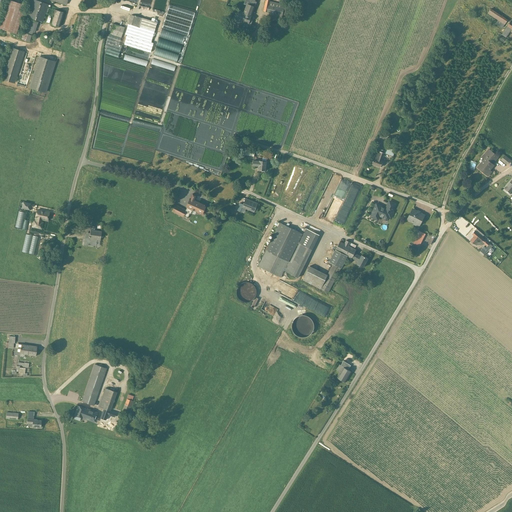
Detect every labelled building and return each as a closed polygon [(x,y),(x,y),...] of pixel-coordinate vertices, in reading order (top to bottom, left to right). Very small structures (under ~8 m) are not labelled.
[(25,5),(9,0),(8,0),(0,25),(0,28),(16,34),(25,5)] [(47,4),(34,0),(29,17),(42,22),(45,12),(47,5),(47,4)] [(254,0),(245,0),(245,4),(247,5),(244,13),(239,11),(252,16),(255,7),(253,6),(255,0),(254,0)] [(292,13),(287,12),(286,15),(293,17),(297,3),(295,2),(292,13)] [(481,3),(476,11),(500,27),(506,19),(481,3)] [(64,12),(53,8),(53,7),(47,5),(45,12),(54,15),(51,24),(59,27),(64,12)] [(163,28),(188,36),(195,13),(169,5),(163,28)] [(284,8),(269,5),(268,12),(272,13),(271,17),(282,19),(284,8)] [(252,16),(239,11),(236,20),(248,25),(248,24),(251,25),(252,20),(250,19),(252,16)] [(137,17),(136,17),(136,16),(135,16),(134,16),(131,15),(128,24),(139,27),(142,18),(137,16),(137,17)] [(142,18),(139,27),(128,24),(125,34),(127,35),(151,42),(157,22),(142,18)] [(37,24),(27,21),(24,32),(33,36),(37,24)] [(511,22),(511,21),(499,40),(503,43),(511,30),(511,22)] [(124,28),(113,24),(111,29),(123,33),(124,28)] [(123,33),(111,29),(109,34),(121,38),(123,33)] [(161,29),(159,37),(182,44),(185,36),(161,29)] [(31,36),(24,32),(21,39),(29,42),(31,36)] [(120,38),(109,34),(105,47),(120,52),(122,45),(118,44),(120,38)] [(151,42),(127,35),(124,44),(150,52),(153,43),(151,42)] [(158,39),(156,46),(180,53),(182,46),(158,39)] [(24,52),(12,48),(2,79),(14,82),(24,52)] [(153,56),(177,61),(179,54),(155,48),(153,56)] [(123,60),(146,66),(147,61),(124,54),(123,60)] [(55,62),(39,57),(29,87),(46,92),(55,62)] [(150,65),(175,70),(176,65),(152,59),(150,65)] [(380,133),(376,140),(376,141),(376,142),(377,143),(377,144),(378,144),(379,144),(379,145),(380,145),(381,145),(381,144),(382,144),(383,143),(385,140),(386,137),(380,133)] [(395,151),(386,148),(384,153),(393,156),(395,151)] [(379,153),(377,159),(374,158),(372,164),(380,167),(382,161),(382,160),(384,153),(380,151),(379,153)] [(489,151),(482,158),(485,161),(486,161),(492,154),(489,151)] [(492,154),(486,161),(491,165),(497,158),(492,154)] [(511,162),(505,157),(501,162),(509,168),(511,163),(511,162)] [(491,165),(486,161),(485,161),(478,169),(486,176),(493,167),(491,165)] [(511,179),(503,190),(510,196),(511,194),(511,179)] [(206,205),(195,200),(197,195),(193,194),(186,208),(187,208),(192,210),(202,214),(206,205)] [(258,203),(246,198),(244,203),(242,207),(254,212),(258,203)] [(395,204),(389,201),(386,208),(392,210),(395,204)] [(386,209),(381,207),(381,206),(376,204),(373,212),(371,217),(376,219),(377,216),(378,216),(380,216),(384,217),(384,219),(386,220),(388,219),(389,216),(390,217),(393,212),(392,211),(392,210),(386,208),(386,209)] [(185,211),(175,206),(172,211),(187,219),(190,213),(190,214),(192,210),(187,208),(185,211)] [(46,213),(30,209),(27,221),(44,225),(46,213)] [(424,216),(412,210),(407,220),(415,223),(415,222),(420,224),(424,216)] [(21,228),(25,212),(19,211),(15,227),(21,228)] [(82,232),(81,245),(94,246),(94,239),(100,239),(100,230),(93,230),(94,226),(91,226),(92,220),(84,220),(84,227),(88,227),(88,233),(82,232)] [(302,234),(280,223),(259,266),(281,277),(289,261),(302,234)] [(319,235),(307,229),(299,243),(312,249),(319,235)] [(417,231),(409,246),(417,250),(425,235),(417,231)] [(484,240),(475,231),(472,235),(474,237),(471,241),(475,245),(476,243),(476,244),(478,242),(481,239),(483,241),(484,240)] [(22,252),(33,254),(37,236),(25,234),(22,252)] [(331,240),(323,236),(318,247),(325,251),(331,240)] [(348,241),(346,244),(340,241),(336,249),(340,252),(335,263),(339,265),(345,254),(352,258),(354,254),(356,250),(354,249),(349,246),(351,243),(348,241)] [(312,249),(299,243),(290,262),(289,261),(284,271),(298,277),(312,249)] [(325,251),(318,247),(315,252),(323,256),(325,251)] [(488,251),(484,247),(480,252),(485,255),(488,251)] [(368,258),(361,255),(360,257),(358,261),(356,263),(363,267),(368,258)] [(327,275),(321,289),(328,293),(340,268),(333,264),(327,275)] [(327,275),(310,266),(303,280),(321,289),(327,275)] [(298,277),(284,271),(281,276),(300,286),(303,280),(298,277)] [(245,282),(243,282),(242,283),(241,284),(240,284),(239,285),(239,286),(238,287),(237,288),(237,289),(237,290),(236,291),(236,292),(236,293),(237,294),(237,295),(237,296),(238,297),(239,298),(239,299),(240,299),(240,300),(241,301),(242,301),(244,302),(245,302),(247,302),(248,302),(250,301),(251,301),(253,300),(254,299),(255,297),(256,296),(256,295),(256,294),(257,293),(257,292),(256,291),(256,290),(256,289),(256,288),(255,287),(254,285),(253,285),(252,284),(251,283),(249,282),(248,282),(246,282),(245,282)] [(306,308),(326,317),(327,314),(322,312),(324,307),(309,301),(306,308)] [(297,315),(294,335),(313,337),(315,317),(297,315)] [(37,347),(21,344),(20,353),(25,354),(35,356),(37,347)] [(351,365),(344,361),(341,366),(344,367),(348,370),(351,365)] [(95,364),(82,401),(94,406),(107,368),(95,364)] [(348,370),(344,367),(337,378),(345,382),(351,372),(348,370)] [(117,392),(105,388),(98,407),(103,409),(109,411),(111,411),(117,392)] [(132,401),(129,411),(130,412),(135,398),(128,396),(127,399),(132,401)] [(132,401),(127,399),(122,412),(128,414),(129,411),(132,401)] [(93,411),(78,406),(75,415),(81,417),(82,417),(94,421),(98,409),(94,408),(93,411)] [(109,411),(103,409),(100,418),(106,420),(108,415),(109,411)]
